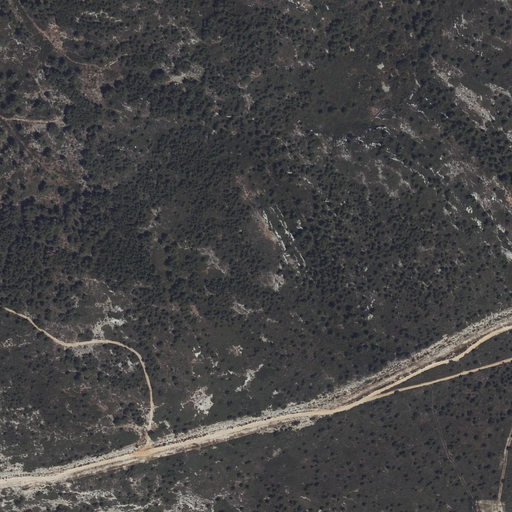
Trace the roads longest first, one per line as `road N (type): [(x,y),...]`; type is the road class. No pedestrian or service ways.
road 1 (track): [(511,327),(341,410),(289,413),(0,478)]
road 2 (track): [(145,448),(150,394),(131,349),(71,345),(0,307)]
road 3 (track): [(366,399),(511,360)]
